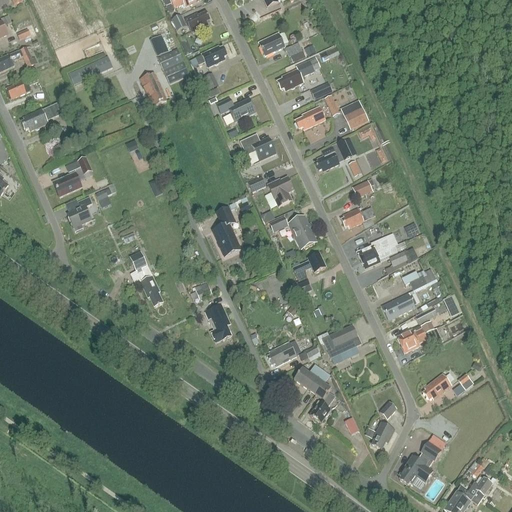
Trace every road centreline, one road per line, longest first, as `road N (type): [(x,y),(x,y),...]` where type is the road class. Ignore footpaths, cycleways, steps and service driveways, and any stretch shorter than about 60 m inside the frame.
road 1 (residential): [(373,491),(407,428),(409,408),(216,0)]
road 2 (secondary): [(355,511),(0,261)]
road 3 (residential): [(273,421),(271,392),(133,98)]
road 4 (residential): [(273,421),(53,265)]
road 5 (residential): [(53,265),(51,218),(0,102)]
road 6 (residential): [(373,491),(273,421)]
